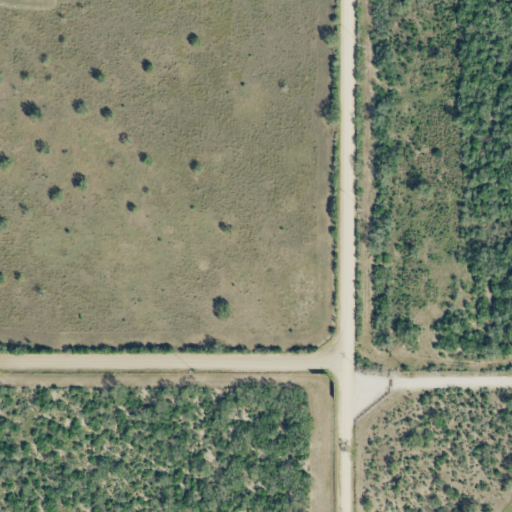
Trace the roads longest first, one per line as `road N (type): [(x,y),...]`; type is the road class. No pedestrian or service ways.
road 1 (residential): [(345,511),(345,0)]
road 2 (residential): [(0,358),(345,358)]
road 3 (track): [(345,379),(511,377)]
